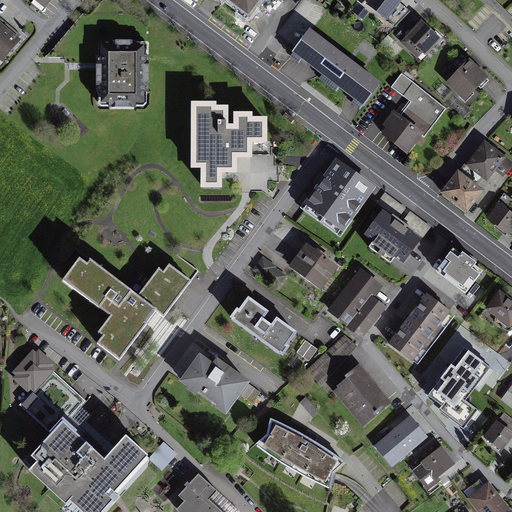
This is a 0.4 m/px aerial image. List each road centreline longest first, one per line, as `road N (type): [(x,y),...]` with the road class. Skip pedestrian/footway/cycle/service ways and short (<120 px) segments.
road 1 (residential): [(335,133),(139,403),(32,319)]
road 2 (unclassified): [(455,224),(369,343),(446,438),(511,494)]
road 3 (secondary): [(160,0),(335,133)]
road 4 (residential): [(511,97),(422,199)]
road 5 (unclassified): [(421,0),(511,82)]
